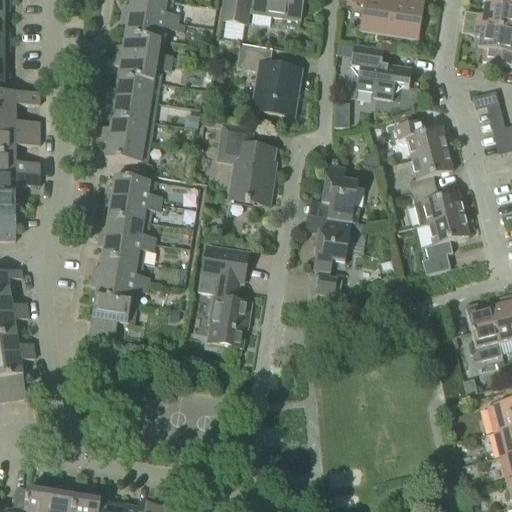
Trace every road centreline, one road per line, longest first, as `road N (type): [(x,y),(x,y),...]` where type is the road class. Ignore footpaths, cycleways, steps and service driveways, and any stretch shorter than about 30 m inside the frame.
road 1 (residential): [(221,503),(242,482),(296,148),(322,141),(329,0)]
road 2 (residential): [(34,256),(51,238),(70,150),(56,0)]
road 3 (residential): [(511,279),(501,281),(460,117),(440,80)]
road 4 (residential): [(221,503),(200,480),(72,461),(60,430)]
road 5 (residential): [(60,430),(34,256)]
